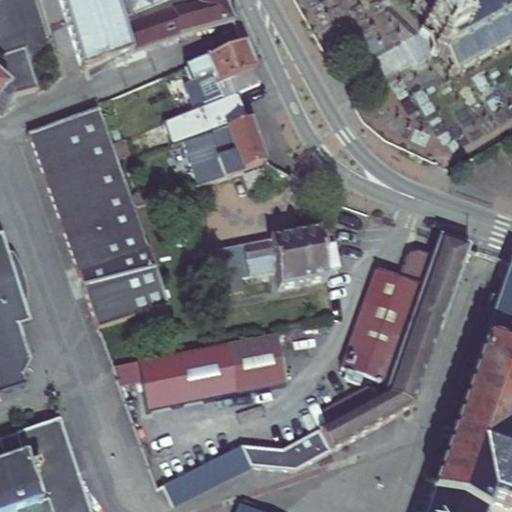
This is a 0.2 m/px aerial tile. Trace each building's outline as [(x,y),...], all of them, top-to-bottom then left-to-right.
[(0,0),(0,108),(10,97),(37,89),(30,55),(48,40),(33,0),(0,0)] [(63,0),(84,69),(235,19),(226,0),(63,0)] [(511,0),(410,0),(454,79),(511,47),(511,0)] [(262,84),(243,41),(179,68),(182,73),(184,80),(189,78),(191,83),(213,73),(219,85),(232,79),(239,94),(262,84)] [(247,116),(239,94),(163,121),(171,144),(180,139),(247,116)] [(30,137),(98,330),(167,306),(98,111),(30,137)] [(180,139),(198,189),(264,166),(247,116),(180,139)] [(319,229),(207,250),(217,303),(251,297),(249,285),(277,280),(279,290),(329,281),(319,229)] [(0,395),(29,385),(21,373),(31,358),(17,324),(32,324),(27,301),(25,275),(10,254),(2,235),(0,235),(0,395)] [(328,428),(317,433),(328,454),(417,405),(470,247),(440,239),(430,259),(388,384),(386,393),(374,403),(328,428)] [(388,384),(430,259),(412,252),(402,279),(376,269),(338,368),(388,384)] [(511,511),(511,264),(511,267),(427,507),(419,504),(416,511),(511,511)] [(278,336),(227,346),(238,396),(288,386),(278,336)] [(321,414),(328,428),(374,403),(366,389),(321,414)] [(0,511),(93,511),(61,417),(16,432),(26,448),(0,455),(0,511)] [(258,451),(240,449),(251,470),(294,471),(328,454),(317,433),(280,453),(258,451)] [(174,508),(251,470),(240,449),(211,464),(164,487),(174,508)]
